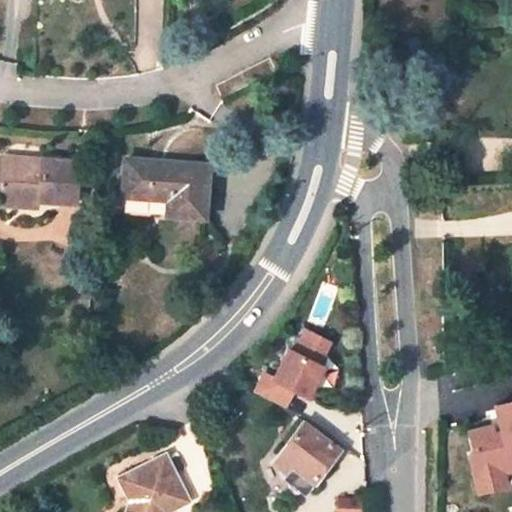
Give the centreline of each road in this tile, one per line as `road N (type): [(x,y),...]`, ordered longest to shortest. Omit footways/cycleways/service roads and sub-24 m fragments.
road 1 (primary): [(0,474),(215,350),(299,240),(326,181)]
road 2 (residential): [(0,93),(116,100),(220,65),(329,0)]
road 3 (residential): [(414,402),(391,157)]
road 4 (residential): [(357,218),(371,392),(395,433)]
